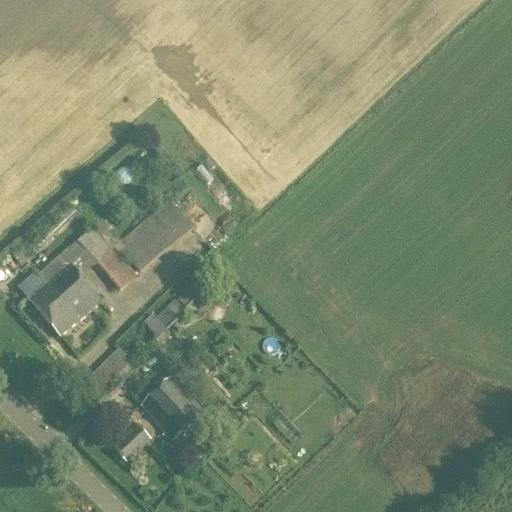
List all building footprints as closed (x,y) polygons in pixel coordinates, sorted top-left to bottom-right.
[(141,277),(194,232),(169,202),(119,244),(124,250),(121,253),(122,254),(141,277)] [(67,205),(56,216),(66,227),(77,216),(67,205)] [(113,251),(101,237),(108,231),(102,224),(38,279),(47,290),(31,303),(61,338),(101,304),(76,275),(94,259),(121,291),(137,277),(113,250),(113,251)] [(21,268),(34,256),(24,245),(11,257),(21,268)] [(23,281),(31,293),(42,286),(34,274),(23,281)] [(165,331),(184,312),(174,302),(154,320),(152,318),(143,326),(158,341),(166,333),(165,331)] [(118,348),(104,361),(117,374),(130,362),(118,348)] [(174,443),(204,414),(171,380),(141,408),(174,443)] [(126,463),(149,442),(138,430),(115,451),(126,463)]
